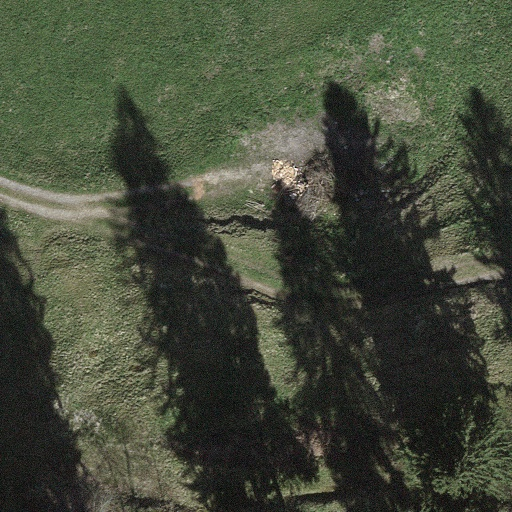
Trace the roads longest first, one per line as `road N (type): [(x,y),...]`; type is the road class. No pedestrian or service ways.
road 1 (track): [(37,200),(320,291),(374,290),(511,261)]
road 2 (track): [(0,184),(37,200),(309,166)]
